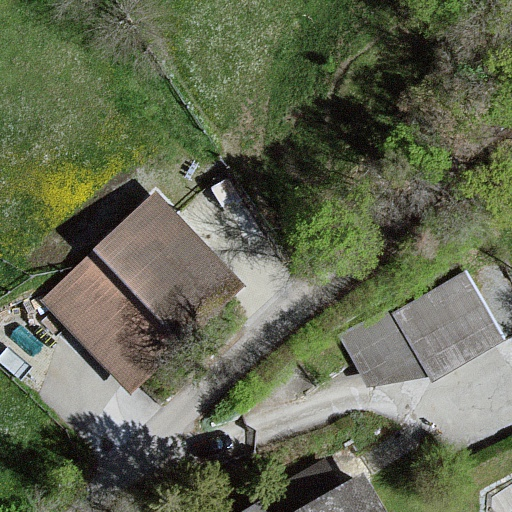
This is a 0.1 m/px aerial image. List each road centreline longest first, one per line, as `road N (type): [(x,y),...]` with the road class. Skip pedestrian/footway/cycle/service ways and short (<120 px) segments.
road 1 (residential): [(106,511),(341,293)]
road 2 (track): [(341,293),(511,76)]
